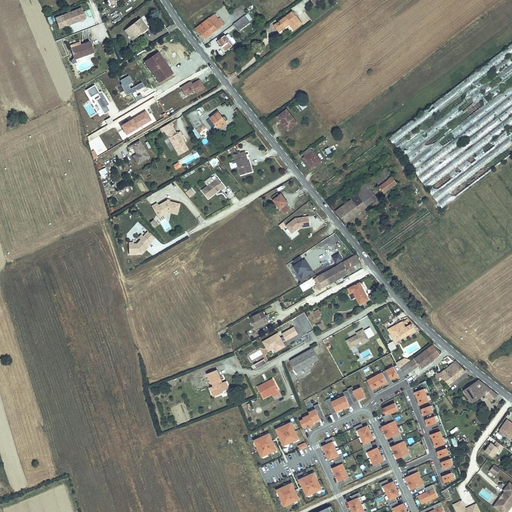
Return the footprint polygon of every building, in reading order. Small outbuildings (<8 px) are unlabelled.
[(60,29),(85,19),(81,8),(56,18),(60,29)] [(278,23),(282,28),(288,23),(294,31),(302,24),(293,11),(278,23)] [(251,14),(250,12),(234,24),(240,31),(252,22),(248,16),(251,14)] [(225,25),(220,18),(218,19),(214,15),(196,29),(204,39),(218,30),(214,24),(217,21),(221,27),(225,25)] [(132,40),(147,28),(140,19),(125,31),(132,40)] [(226,50),(233,45),(228,39),(230,37),(228,35),(226,36),(225,36),(217,41),(219,44),(220,44),(221,43),(226,50)] [(93,52),(90,42),(81,45),(71,49),(75,59),(93,52)] [(511,42),(388,139),(442,208),(511,153),(511,42)] [(162,58),(159,52),(145,61),(159,82),(173,73),(169,68),(167,69),(160,59),(162,58)] [(118,80),(127,96),(144,86),(141,81),(134,84),(128,75),(118,80)] [(190,82),(180,87),(185,95),(194,90),(196,93),(204,88),(200,80),(193,84),(192,84),(190,82)] [(95,85),(84,91),(99,117),(110,110),(108,106),(110,105),(102,91),(99,92),(95,85)] [(295,120),(287,109),(278,116),(286,127),(295,120)] [(199,116),(195,110),(186,115),(191,122),(199,116)] [(126,134),(151,120),(146,111),(121,126),(126,134)] [(227,123),(218,112),(207,121),(215,132),(227,123)] [(196,129),(203,123),(199,116),(191,122),(195,128),(196,129)] [(171,123),(163,127),(165,130),(167,134),(175,130),(173,126),(171,123)] [(196,129),(195,128),(192,129),(198,139),(202,136),(199,133),(206,128),(203,123),(196,129)] [(188,150),(184,143),(181,137),(182,136),(180,132),(177,134),(169,138),(179,155),(188,150)] [(141,140),(133,145),(138,153),(134,155),(139,163),(150,157),(141,140)] [(101,149),(101,150),(96,152),(97,156),(107,152),(105,147),(101,149)] [(313,167),(321,161),(312,149),(306,153),(308,154),(305,156),(313,167)] [(243,153),(235,155),(241,176),(253,172),(250,164),(249,165),(248,162),(246,157),(244,158),(243,153)] [(175,170),(182,167),(179,161),(172,165),(175,170)] [(377,180),(381,185),(393,175),(385,166),(374,176),(375,177),(377,180)] [(398,182),(393,175),(381,185),(386,191),(398,182)] [(211,177),(205,182),(208,186),(214,181),(211,177)] [(377,180),(375,177),(367,184),(370,186),(377,180)] [(208,186),(202,191),(208,199),(220,189),(221,190),(225,188),(218,178),(214,181),(208,186)] [(359,192),(369,204),(378,197),(370,186),(367,184),(365,180),(358,186),(362,191),(359,192)] [(228,200),(234,197),(230,188),(224,190),(228,200)] [(274,199),(283,214),(289,210),(286,204),(288,203),(282,193),(281,194),(279,192),(273,196),(275,198),(274,199)] [(347,221),(369,204),(359,192),(337,210),(347,221)] [(152,206),(157,214),(162,211),(164,214),(168,211),(177,213),(180,203),(166,200),(158,205),(157,203),(152,206)] [(311,226),(309,216),(296,218),(287,226),(293,233),(300,227),(311,226)] [(286,226),(283,229),(288,236),(291,234),(286,226)] [(129,243),(129,254),(142,254),(146,249),(145,248),(147,246),(154,238),(148,232),(143,237),(145,238),(142,241),(141,240),(137,244),(134,244),(134,243),(129,243)] [(319,290),(362,266),(358,259),(359,258),(357,255),(317,277),(320,282),(316,285),(319,290)] [(313,271),(310,266),(308,267),(303,260),(300,256),(293,260),(296,264),(294,266),(303,278),(313,271)] [(361,282),(360,283),(369,300),(364,302),(365,303),(370,300),(361,282)] [(369,300),(360,283),(349,288),(351,293),(353,291),(360,304),(364,302),(369,300)] [(268,321),(270,320),(267,315),(265,316),(263,312),(250,318),(256,328),(268,322),(268,321)] [(389,329),(390,332),(404,324),(403,322),(389,329)] [(404,324),(390,332),(395,342),(416,330),(412,324),(406,328),(404,324)] [(294,327),(282,334),(284,336),(281,338),(278,333),(263,342),(267,348),(272,345),(276,352),(286,346),(282,341),(285,339),(286,341),(298,334),(294,327)] [(369,340),(363,329),(356,333),(357,335),(346,340),(351,349),(356,347),(355,345),(361,342),(362,343),(369,340)] [(376,337),(381,351),(385,349),(380,336),(376,337)] [(391,352),(397,348),(394,343),(388,347),(391,352)] [(433,345),(402,369),(405,374),(419,364),(422,368),(440,355),(433,345)] [(319,360),(313,348),(290,361),(297,372),(319,360)] [(362,359),(371,355),(369,349),(359,353),(362,359)] [(405,358),(399,361),(402,367),(410,361),(405,358)] [(254,365),(256,369),(267,363),(264,359),(254,365)] [(456,360),(454,362),(438,374),(437,375),(435,376),(438,379),(442,376),(448,385),(466,371),(456,360)] [(399,376),(394,367),(386,371),(391,380),(399,376)] [(217,370),(208,374),(212,383),(214,387),(213,387),(216,396),(222,394),(221,392),(229,389),(226,381),(223,383),(220,384),(219,380),(221,379),(217,370)] [(387,382),(382,373),(375,377),(380,386),(387,382)] [(380,386),(375,377),(368,380),(372,390),(380,386)] [(272,395),(279,391),(273,379),(269,381),(270,382),(264,385),(264,384),(258,387),(264,399),(272,395)] [(478,387),(485,394),(491,401),(498,395),(478,380),(464,390),(472,402),(481,396),(475,390),(478,387)] [(354,402),(362,399),(361,397),(365,396),(361,387),(354,390),(352,387),(348,389),(348,390),(343,392),(345,396),(340,398),(339,395),(337,396),(338,399),(332,402),(330,398),(326,400),(332,414),(340,410),(339,409),(345,406),(346,407),(354,403),(354,402)] [(475,390),(481,396),(485,394),(478,387),(475,390)] [(427,395),(424,389),(415,392),(418,398),(427,395)] [(472,402),(464,390),(462,391),(470,403),(472,402)] [(429,402),(427,395),(418,398),(420,405),(429,402)] [(304,419),(300,421),(303,427),(307,426),(308,428),(315,424),(314,422),(313,421),(316,420),(317,421),(325,417),(319,404),(314,406),(316,409),(309,412),(310,415),(303,418),(304,419)] [(390,413),(396,410),(393,404),(383,409),(386,415),(383,416),(385,420),(392,417),(390,413)] [(433,412),(430,406),(422,409),(424,416),(433,412)] [(437,423),(434,416),(426,420),(428,426),(437,423)] [(395,428),(392,422),(394,421),(392,417),(385,420),(387,424),(382,426),(385,432),(395,428)] [(511,423),(507,420),(501,430),(504,432),(511,437),(511,423)] [(276,429),(284,446),(289,443),(290,445),(294,444),(293,441),(299,439),(291,423),(286,425),(285,423),(281,425),(282,427),(276,429)] [(371,432),(368,426),(363,428),(362,424),(354,427),(356,431),(358,430),(361,437),(371,432)] [(395,428),(385,432),(388,439),(392,437),(394,441),(401,437),(400,433),(398,434),(395,428)] [(442,437),(440,431),(431,434),(433,441),(442,437)] [(370,441),(374,439),(371,432),(361,437),(364,444),(362,445),(364,449),(372,445),(370,441)] [(262,437),(255,440),(258,448),(256,449),(257,451),(259,450),(262,457),(268,454),(269,456),(272,455),(271,452),(277,450),(269,434),(264,436),(263,434),(261,435),(262,437)] [(327,444),(323,446),(326,453),(336,449),(333,442),(335,441),(333,437),(325,440),(327,444)] [(404,448),(401,442),(403,441),(401,437),(394,441),(396,444),(392,446),(394,453),(404,448)] [(436,447),(445,444),(442,437),(433,441),(436,447)] [(304,442),(297,445),(299,451),(307,447),(304,442)] [(493,457),(499,449),(501,450),(504,446),(497,442),(495,445),(491,442),(488,446),(489,447),(488,448),(485,452),(493,457)] [(381,454),(378,447),(373,449),(372,445),(364,449),(366,453),(368,452),(371,459),(381,454)] [(407,454),(404,448),(394,453),(397,459),(401,457),(403,461),(411,457),(409,453),(407,454)] [(440,458),(449,455),(446,448),(437,451),(440,458)] [(326,453),(329,460),(333,458),(335,462),(343,458),(341,454),(339,455),(336,449),(326,453)] [(384,461),(381,454),(371,459),(374,465),(372,466),(374,470),(382,467),(380,463),(384,461)] [(337,466),(333,468),(336,475),(346,470),(343,464),(345,463),(343,458),(335,462),(337,466)] [(453,465),(450,459),(441,462),(444,469),(453,465)] [(501,470),(495,465),(489,472),(496,476),(501,470)] [(416,468),(408,471),(410,475),(406,477),(409,484),(419,479),(416,473),(417,472),(416,468)] [(346,470),(336,475),(339,482),(343,480),(345,484),(353,480),(351,476),(349,477),(346,470)] [(455,479),(453,472),(444,476),(446,482),(455,479)] [(300,480),(307,496),(312,493),(313,495),(315,495),(314,492),(322,489),(314,473),(309,475),(308,473),(304,475),(305,477),(300,480)] [(419,479),(409,484),(411,489),(416,488),(417,492),(425,488),(423,484),(421,485),(419,479)] [(397,488),(393,482),(389,484),(387,480),(380,483),(381,487),(384,486),(387,493),(397,488)] [(507,495),(496,509),(499,511),(508,511),(511,507),(511,483),(510,482),(503,491),(505,493),(507,495)] [(285,487),(277,490),(281,497),(278,498),(279,500),(281,499),(285,506),(292,503),(293,505),(295,504),(294,502),(299,499),(292,483),(287,486),(286,483),(284,484),(285,487)] [(427,492),(418,496),(422,504),(438,497),(432,485),(425,488),(427,492)] [(400,495),(397,488),(387,493),(390,500),(388,501),(390,505),(399,500),(397,496),(400,495)] [(353,500),(349,502),(352,509),(362,505),(359,498),(361,497),(359,493),(351,496),(353,500)] [(505,493),(493,507),(496,509),(507,495),(505,493)] [(399,500),(390,505),(391,509),(394,508),(395,511),(402,511),(407,510),(403,503),(401,504),(399,500)] [(461,501),(453,505),(456,511),(480,511),(476,503),(467,508),(468,509),(466,510),(461,501)] [(443,511),(440,502),(433,506),(435,510),(429,511),(443,511)]
